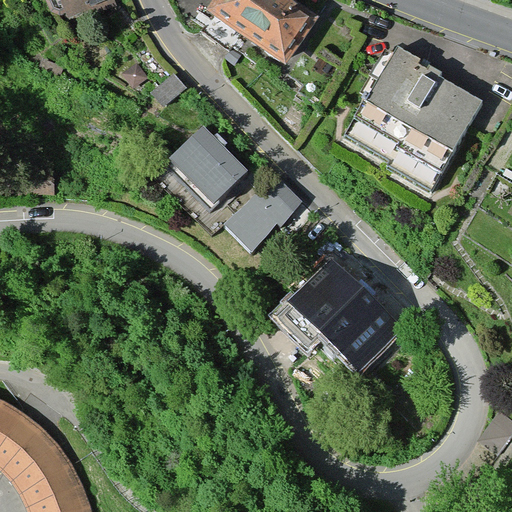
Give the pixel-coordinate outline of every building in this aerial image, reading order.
[(115,8),(111,0),(51,0),(59,17),(82,6),(88,20),(115,8)] [(216,0),(204,21),(284,72),(315,24),(277,0),(216,0)] [(481,109),(393,56),(342,139),(429,193),(481,109)] [(149,98),(161,112),(184,92),(172,79),(149,98)] [(148,169),(201,221),(236,185),(183,133),(148,169)] [(41,177),(9,177),(10,202),(41,202),(41,177)] [(275,179),(223,233),(252,260),(304,207),(275,179)] [(394,334),(319,257),(272,303),(303,336),(298,341),(332,377),(363,348),(372,356),(394,334)] [(0,479),(14,491),(24,511),(90,511),(87,496),(73,466),(56,444),(26,421),(0,408),(0,479)] [(511,435),(511,422),(499,414),(479,445),(497,457),(511,435)]
